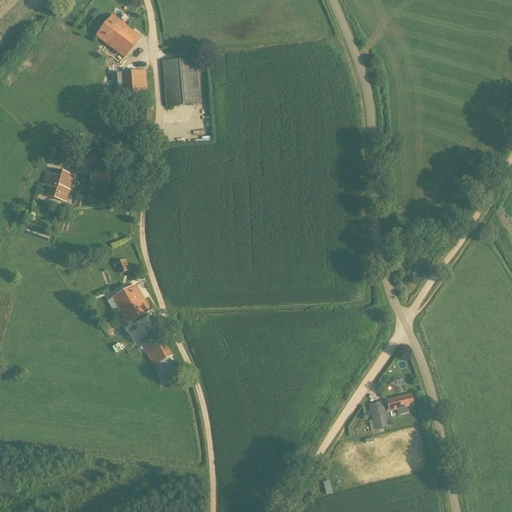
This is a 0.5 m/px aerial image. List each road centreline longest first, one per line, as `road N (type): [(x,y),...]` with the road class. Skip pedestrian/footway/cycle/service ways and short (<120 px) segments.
road 1 (unclassified): [(456,511),(433,401),(379,257),(369,106),(332,0)]
road 2 (track): [(211,511),(203,407),(143,250),(159,109),(145,0)]
road 3 (track): [(511,156),(281,511)]
road 4 (track): [(211,473),(0,447)]
